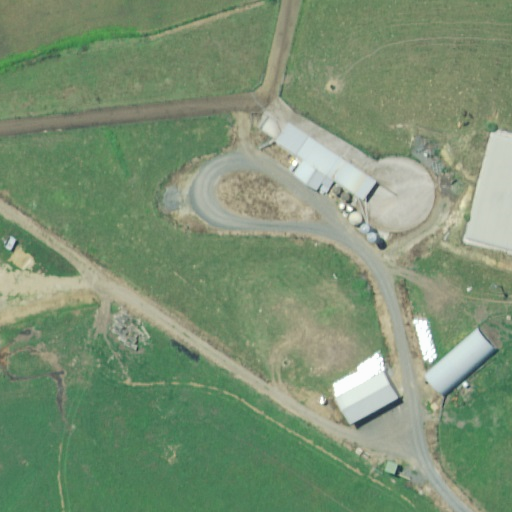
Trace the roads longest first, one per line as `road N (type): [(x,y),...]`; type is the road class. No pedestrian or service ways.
road 1 (unknown): [(204,162),(196,188),(205,205),(344,229),(323,201),(269,162),(218,153)]
road 2 (residential): [(465,511),(417,455),(381,288),(344,229)]
